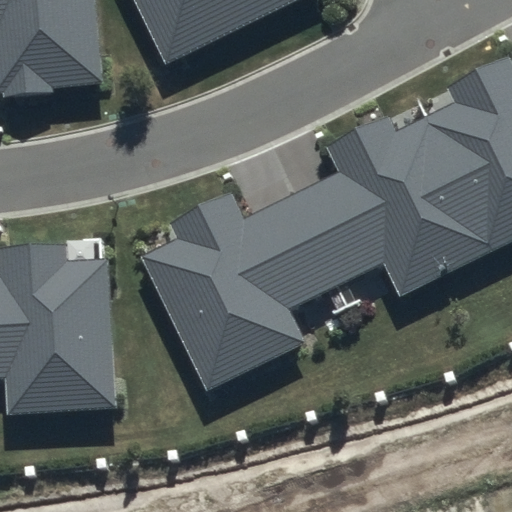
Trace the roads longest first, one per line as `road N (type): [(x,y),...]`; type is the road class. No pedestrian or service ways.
road 1 (residential): [(0,175),(105,160),(288,102),(434,19)]
road 2 (tertiary): [(511,443),(359,511)]
